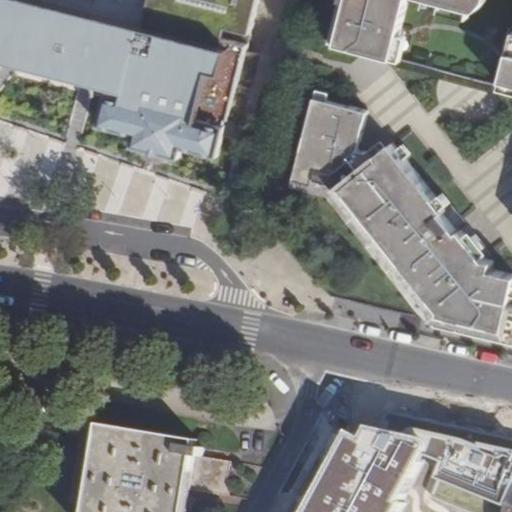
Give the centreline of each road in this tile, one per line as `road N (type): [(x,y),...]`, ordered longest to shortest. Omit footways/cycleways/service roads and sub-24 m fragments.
road 1 (secondary): [(0,281),(335,345)]
road 2 (residential): [(261,511),(335,345)]
road 3 (secondary): [(335,345),(511,385)]
